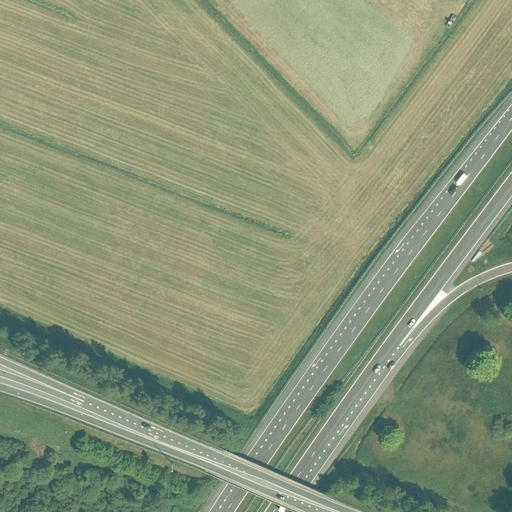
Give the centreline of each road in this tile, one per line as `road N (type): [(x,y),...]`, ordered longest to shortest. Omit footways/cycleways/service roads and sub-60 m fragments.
road 1 (motorway): [(511,115),(225,511)]
road 2 (trunk): [(336,511),(86,410)]
road 3 (motorway): [(272,511),(390,343)]
road 4 (motorway): [(390,343),(511,181)]
road 5 (motorway): [(390,343),(474,280),(511,266)]
